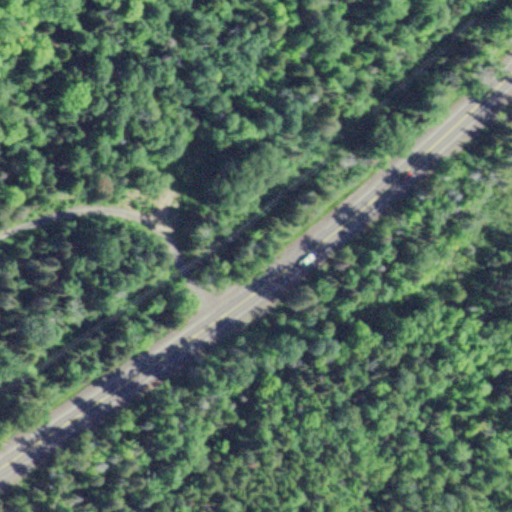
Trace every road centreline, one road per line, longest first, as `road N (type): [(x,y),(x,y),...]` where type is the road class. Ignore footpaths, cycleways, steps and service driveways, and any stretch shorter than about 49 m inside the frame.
road 1 (primary): [(0,466),(342,224),(511,64)]
road 2 (track): [(211,322),(169,248),(145,224),(110,211),(56,214),(0,231)]
